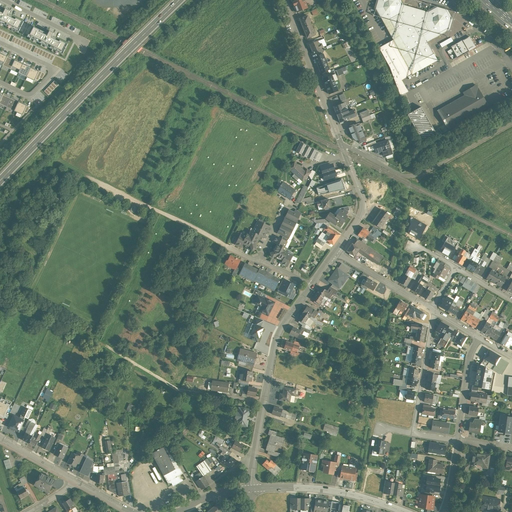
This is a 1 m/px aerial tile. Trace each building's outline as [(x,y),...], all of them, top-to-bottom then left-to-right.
[(308,8),(304,0),(291,0),(292,3),(293,6),(294,6),(296,13),(308,8)] [(427,13),(403,5),(399,0),(377,0),(375,8),(393,41),(380,49),(391,70),(401,96),(408,91),(402,81),(412,75),(437,61),(427,42),(449,30),(452,20),(451,17),(447,10),(437,7),(427,13)] [(4,12),(0,9),(0,23),(18,33),(24,22),(8,14),(10,11),(5,9),(4,12)] [(307,16),(299,19),(300,21),(303,29),(311,26),(307,16)] [(47,34),(32,26),(27,37),(62,55),(68,44),(52,37),(54,34),(49,31),(47,34)] [(311,26),(303,29),(306,37),(306,36),(307,38),(315,35),(311,26)] [(475,47),(469,37),(462,41),(468,51),(475,47)] [(451,38),(440,44),(441,47),(453,41),(451,38)] [(319,45),(318,41),(309,45),(312,52),(320,48),(323,47),(322,44),(319,45)] [(462,41),(451,47),(452,49),(457,58),(468,52),(468,51),(462,41)] [(452,49),(447,52),(452,60),(457,58),(452,49)] [(329,69),(323,54),(314,57),(317,64),(316,64),(317,67),(318,66),(321,73),(329,69)] [(15,60),(7,57),(2,66),(10,70),(15,60)] [(23,64),(15,60),(10,70),(18,74),(23,64)] [(31,68),(23,64),(18,74),(26,77),(31,68)] [(31,68),(26,77),(34,81),(35,79),(39,72),(31,68)] [(331,75),(323,79),(325,85),(326,88),(329,94),(337,91),(334,81),(333,79),(331,75)] [(465,96),(436,112),(444,125),(438,128),(441,134),(488,107),(476,85),(463,92),(465,96)] [(0,100),(0,104),(6,108),(11,98),(3,94),(0,100)] [(6,108),(14,111),(19,102),(11,98),(6,108)] [(14,111),(22,115),(27,106),(19,102),(14,111)] [(343,103),(333,107),(336,113),(343,110),(342,108),(346,107),(345,104),(344,104),(343,103)] [(436,133),(421,107),(416,110),(416,109),(415,110),(412,112),(412,111),(411,112),(407,115),(422,141),(436,133)] [(348,112),(347,109),(343,110),(336,113),(340,123),(343,122),(356,117),(353,110),(348,112)] [(368,110),(359,113),(361,119),(370,115),(368,110)] [(364,137),(359,124),(353,126),(353,125),(348,127),(352,138),(359,143),(360,143),(360,142),(364,137)] [(375,141),(367,145),(369,152),(375,150),(373,145),(376,144),(375,141)] [(376,144),(373,145),(375,150),(376,153),(382,151),(384,157),(392,154),(388,141),(376,144)] [(300,143),(295,152),(301,155),(306,145),(300,143)] [(306,145),(301,155),(306,158),(311,148),(306,146),(306,145)] [(311,148),(306,158),(312,160),(312,159),(314,156),(315,154),(317,151),(311,148)] [(307,169),(305,172),(295,163),(289,169),(294,174),(292,176),(292,177),(300,184),(308,175),(310,173),(310,172),(307,169)] [(328,166),(320,168),(322,174),(334,170),(333,166),(331,165),(328,166)] [(334,170),(322,174),(324,179),(332,177),(335,176),(335,174),(334,170)] [(319,196),(344,189),(342,181),(317,188),(319,196)] [(277,191),(283,195),(289,187),(283,183),(280,188),(277,191)] [(304,185),(295,204),(301,203),(308,188),(304,185)] [(283,195),(289,199),(291,195),(295,191),(289,187),(283,195)] [(327,199),(324,200),(324,201),(322,202),(320,202),(320,203),(320,202),(321,206),(323,206),(323,207),(323,209),(331,208),(329,200),(327,201),(327,199)] [(332,214),(332,215),(329,214),(326,219),(335,225),(337,222),(338,222),(341,224),(347,217),(345,216),(347,212),(343,210),(342,212),(340,210),(340,211),(340,209),(337,209),(333,215),(332,214)] [(382,210),(372,223),(380,228),(389,215),(382,210)] [(289,211),(286,217),(289,218),(297,222),(300,216),(294,213),(289,211)] [(408,233),(418,239),(427,226),(410,217),(409,225),(410,225),(408,228),(408,233)] [(287,221),(284,220),(282,225),(292,231),(295,225),(287,221)] [(263,224),(258,222),(255,227),(266,232),(269,227),(263,224)] [(292,231),(282,225),(279,231),(281,233),(290,237),(292,231)] [(266,232),(255,227),(253,232),(262,237),(263,238),(266,232)] [(328,228),(326,227),(324,230),(331,234),(337,239),(340,235),(334,231),(331,229),(331,230),(328,228)] [(363,228),(359,234),(362,236),(365,238),(369,232),(363,228)] [(251,232),(249,235),(247,235),(246,236),(243,244),(251,248),(252,251),(256,249),(255,246),(258,239),(256,238),(257,235),(253,232),(251,232)] [(369,232),(365,238),(367,240),(371,242),(373,239),(373,238),(371,236),(372,234),(369,232)] [(246,236),(241,234),(238,239),(236,245),(241,247),(243,244),(246,236)] [(330,237),(326,241),(329,243),(328,244),(330,246),(331,244),(333,245),(337,239),(331,234),(330,237)] [(281,240),(276,237),(273,242),(278,244),(284,248),(284,247),(287,242),(281,240)] [(361,242),(356,238),(352,244),(359,249),(358,251),(363,254),(368,247),(365,245),(361,242)] [(444,243),(439,252),(450,257),(455,249),(458,244),(447,238),(444,243)] [(284,248),(278,244),(273,253),(271,254),(272,258),(275,257),(283,261),(287,254),(288,252),(286,251),(287,249),(284,247),(284,248)] [(352,244),(346,251),(350,253),(349,255),(353,257),(354,256),(358,251),(359,249),(352,244)] [(373,250),(368,247),(363,254),(377,265),(383,257),(373,250)] [(287,254),(283,261),(281,264),(287,267),(290,261),(292,256),(287,254)] [(462,256),(459,254),(455,261),(455,260),(455,261),(462,265),(466,258),(462,256)] [(502,258),(496,255),(493,261),(499,264),(502,258)] [(234,258),(230,256),(228,261),(226,261),(225,263),(226,265),(235,269),(236,269),(237,268),(240,261),(237,260),(237,259),(234,258)] [(471,261),(467,268),(474,272),(478,265),(480,261),(476,259),(474,262),(471,261)] [(342,264),(350,268),(348,270),(354,273),(352,276),(356,279),(361,270),(344,261),(342,264)] [(245,264),(239,275),(246,278),(252,267),(245,264)] [(349,269),(341,264),(338,269),(345,274),(349,269)] [(440,264),(437,269),(436,268),(435,270),(434,270),(433,273),(434,274),(433,276),(437,279),(439,276),(443,279),(448,269),(440,264)] [(481,266),(478,265),(474,272),(481,276),(485,269),(481,266)] [(410,266),(404,275),(400,283),(406,287),(412,277),(416,270),(410,266)] [(252,267),(246,278),(253,282),(259,269),(258,270),(252,267)] [(259,269),(253,282),(254,281),(260,284),(266,273),(259,269)] [(348,276),(345,274),(338,269),(337,269),(328,281),(332,284),(338,288),(339,288),(341,285),(342,285),(348,276)] [(505,279),(491,271),(486,278),(492,282),(494,284),(495,283),(500,287),(505,279)] [(272,276),(266,273),(260,284),(267,287),(272,276)] [(427,280),(420,275),(416,281),(416,282),(422,286),(423,287),(427,280)] [(279,279),(272,276),(267,287),(274,291),(279,279)] [(364,285),(363,285),(367,287),(373,291),(377,284),(367,278),(364,285)] [(474,283),(466,279),(462,286),(470,291),(471,288),(474,283)] [(294,285),(287,281),(286,283),(282,291),(288,294),(289,294),(291,290),(294,285)] [(422,286),(416,282),(411,290),(418,293),(422,286)] [(327,292),(321,287),(316,294),(323,298),(325,296),(328,298),(331,293),(328,291),(327,292)] [(337,290),(331,287),(328,291),(331,293),(335,295),(338,291),(337,290)] [(429,291),(427,290),(423,297),(429,301),(435,291),(431,289),(429,291)] [(295,291),(293,290),(292,291),(291,290),(289,294),(288,294),(287,297),(292,300),(296,295),(293,293),(295,291)] [(323,298),(316,294),(312,299),(314,301),(313,302),(319,306),(322,302),(321,301),(323,298)] [(260,297),(258,296),(257,297),(255,302),(263,305),(259,312),(268,316),(274,303),(266,299),(265,300),(260,297)] [(447,297),(445,300),(444,299),(440,307),(447,311),(452,304),(453,301),(447,297)] [(462,303),(457,300),(455,303),(453,301),(452,304),(459,308),(459,309),(463,303),(462,302),(462,303)] [(404,302),(401,301),(400,301),(396,308),(392,313),(397,316),(400,311),(403,312),(407,305),(403,303),(404,302)] [(459,308),(452,304),(447,311),(454,315),(459,308)] [(309,309),(307,307),(302,314),(308,318),(309,318),(311,315),(314,318),(318,313),(314,310),(310,308),(309,309)] [(411,310),(408,315),(414,319),(415,316),(421,320),(421,319),(424,314),(413,307),(411,310)] [(475,312),(468,308),(465,312),(472,316),(475,312)] [(465,312),(461,319),(468,323),(472,316),(465,312)] [(482,316),(475,312),(472,316),(479,320),(482,316)] [(308,318),(302,314),(298,320),(300,322),(301,324),(302,325),(304,324),(304,323),(308,318)] [(479,320),(472,316),(468,323),(475,328),(479,320)] [(252,324),(260,327),(263,320),(255,317),(254,320),(250,318),(248,322),(252,324)] [(309,318),(308,318),(304,323),(306,324),(311,328),(315,323),(309,318)] [(449,327),(441,322),(436,331),(438,332),(439,331),(444,334),(445,334),(449,327)] [(489,326),(487,325),(487,323),(486,323),(481,331),(489,336),(493,328),(489,326)] [(262,332),(263,328),(260,327),(252,324),(248,334),(252,336),(250,339),(257,342),(260,335),(261,335),(262,332)] [(414,325),(411,325),(411,328),(416,329),(416,333),(424,335),(426,327),(414,325)] [(300,331),(293,327),(290,334),(297,338),(299,334),(300,331)] [(442,339),(441,338),(439,341),(437,344),(444,348),(448,341),(451,335),(454,330),(449,327),(445,334),(444,334),(442,339)] [(499,332),(493,328),(489,336),(496,340),(501,332),(501,331),(500,331),(499,332)] [(511,334),(508,332),(501,343),(508,347),(509,344),(511,345),(511,343),(511,334)] [(424,335),(416,333),(415,338),(414,341),(423,342),(424,335)] [(460,333),(454,342),(462,347),(467,337),(460,333)] [(293,344),(286,342),(284,349),(291,351),(292,348),(293,344)] [(422,348),(414,347),(412,355),(420,356),(422,348)] [(257,354),(240,349),(237,360),(247,363),(254,364),(257,354)] [(500,357),(489,350),(484,359),(489,362),(494,365),(495,366),(500,358),(500,357)] [(443,354),(432,352),(431,360),(439,361),(439,356),(442,357),(443,354)] [(420,356),(412,355),(411,363),(419,364),(420,356)] [(508,363),(500,358),(495,366),(493,370),(501,375),(508,363)] [(439,361),(431,360),(429,368),(440,369),(441,367),(438,366),(439,361)] [(478,388),(488,390),(492,372),(486,370),(486,368),(478,367),(474,385),(473,387),(478,388)] [(418,370),(409,369),(408,377),(417,378),(418,370)] [(252,372),(242,370),(241,374),(243,375),(242,381),(249,382),(251,382),(252,372)] [(438,375),(429,374),(427,382),(435,383),(436,378),(437,378),(438,375)] [(417,378),(408,377),(407,382),(406,381),(405,384),(407,384),(416,386),(417,378)] [(229,383),(212,381),(211,390),(228,392),(229,383)] [(435,383),(427,382),(426,389),(435,391),(436,388),(434,388),(435,383)] [(246,387),(243,386),(242,394),(247,395),(255,396),(256,389),(246,387)] [(296,390),(284,388),(282,396),(280,395),(279,400),(290,402),(291,394),(295,395),(296,390)] [(48,389),(43,398),(49,401),(53,391),(48,389)] [(414,392),(407,391),(407,394),(406,394),(405,395),(404,396),(404,397),(405,398),(406,399),(413,400),(414,392)] [(476,394),(471,393),(470,401),(479,402),(480,394),(476,394)] [(487,395),(480,394),(479,402),(482,403),(486,403),(487,395)] [(433,396),(425,395),(424,402),(432,403),(432,400),(434,400),(435,396),(433,396)] [(0,400),(0,416),(4,418),(4,417),(6,414),(10,405),(7,404),(8,401),(1,398),(0,401),(0,400)] [(250,410),(238,407),(237,412),(236,412),(235,420),(236,420),(235,425),(247,427),(248,420),(246,420),(247,416),(249,416),(250,410)] [(282,410),(274,407),(271,414),(280,417),(281,413),(282,410)] [(478,408),(469,407),(468,415),(477,416),(477,412),(478,408)] [(32,411),(24,408),(19,419),(24,421),(25,418),(28,419),(32,411)] [(292,413),(287,411),(282,410),(281,413),(286,414),(285,418),(290,419),(292,413)] [(14,416),(9,427),(19,432),(24,421),(19,419),(14,416)] [(498,432),(511,434),(511,424),(511,423),(511,417),(501,416),(498,432)] [(35,424),(31,422),(27,429),(25,433),(30,435),(35,424)] [(449,424),(433,422),(431,430),(447,433),(449,424)] [(480,425),(474,424),(470,423),(469,431),(474,432),(475,433),(477,434),(478,433),(479,433),(480,425)] [(339,428),(325,424),(323,430),(337,434),(339,428)] [(30,435),(25,433),(22,440),(28,443),(32,437),(32,436),(30,435)] [(35,438),(32,437),(28,443),(35,447),(41,436),(40,435),(37,434),(35,438)] [(275,436),(271,434),(271,436),(269,441),(268,441),(265,450),(268,451),(274,453),(274,452),(277,442),(283,444),(285,439),(275,436)] [(46,439),(42,448),(49,450),(54,438),(49,435),(48,435),(46,439)] [(224,441),(215,437),(213,441),(222,445),(224,441)] [(386,442),(376,440),(375,446),(373,447),(373,449),(374,450),(377,451),(378,452),(378,453),(384,454),(384,451),(386,443),(386,442)] [(233,441),(230,447),(240,452),(243,445),(233,441)] [(436,444),(429,443),(428,453),(444,455),(446,446),(436,445),(436,444)] [(59,445),(58,445),(58,446),(54,454),(63,458),(67,449),(59,445)] [(186,479),(167,445),(163,447),(164,448),(163,448),(174,469),(175,469),(163,476),(168,485),(171,483),(172,484),(176,482),(177,484),(186,479)] [(174,469),(163,448),(164,448),(163,447),(159,450),(158,449),(157,450),(151,454),(152,454),(163,475),(163,476),(175,469),(174,469)] [(72,453),(68,463),(75,466),(77,462),(79,457),(79,456),(72,453)] [(489,456),(473,453),(470,466),(487,469),(489,456)] [(317,456),(303,454),(302,458),(301,461),(302,461),(300,470),(301,470),(301,469),(305,470),(306,471),(306,470),(308,470),(308,471),(309,470),(313,471),(313,472),(314,472),(315,463),(316,463),(316,461),(317,456)] [(204,461),(208,465),(214,461),(210,456),(204,461)] [(228,460),(222,456),(219,460),(230,468),(236,460),(231,457),(228,460)] [(83,458),(81,464),(83,465),(80,473),(88,476),(89,473),(90,468),(92,463),(93,461),(88,459),(88,460),(83,458)] [(437,460),(429,459),(427,472),(428,472),(428,471),(435,472),(435,473),(442,474),(443,465),(436,464),(437,460)] [(269,462),(266,460),(262,465),(268,470),(273,463),(271,460),(269,462)] [(282,466),(276,460),(274,463),(278,467),(280,469),(282,466)] [(208,465),(204,461),(196,466),(201,474),(195,478),(197,481),(202,478),(212,471),(208,465)] [(334,463),(325,462),(324,466),(323,473),(328,474),(328,473),(332,474),(333,470),(334,463)] [(273,463),(268,470),(272,474),(278,467),(274,463),(273,463)] [(469,465),(462,464),(460,473),(467,474),(469,465)] [(355,469),(342,466),(341,470),(340,478),(353,481),(355,473),(355,469)] [(119,472),(115,473),(115,474),(114,476),(116,483),(121,483),(121,475),(125,474),(124,470),(120,471),(120,472),(119,472)] [(47,477),(45,476),(41,473),(34,485),(48,493),(55,480),(48,476),(47,477)] [(102,475),(96,475),(95,483),(103,483),(104,475),(102,475)] [(114,476),(107,478),(109,492),(118,495),(116,483),(114,476)] [(197,481),(196,481),(202,490),(207,486),(202,478),(197,481)] [(121,483),(116,483),(118,495),(118,497),(128,495),(126,482),(121,483)] [(394,484),(387,483),(386,487),(385,494),(392,495),(394,484)] [(401,485),(394,484),(392,495),(399,496),(400,489),(401,485)] [(430,490),(439,492),(440,486),(439,486),(427,484),(426,490),(430,490)] [(25,488),(17,492),(21,499),(29,495),(25,488)] [(499,500),(483,497),(481,507),(490,509),(489,510),(495,511),(498,511),(499,500)] [(70,499),(62,504),(67,511),(71,511),(72,511),(71,509),(75,507),(70,499)] [(319,511),(322,501),(315,500),(314,505),(313,511),(314,511),(319,511)] [(328,502),(322,501),(319,511),(326,511),(327,507),(328,502)] [(433,503),(416,501),(419,502),(418,507),(432,509),(433,503)] [(340,503),(331,502),(329,511),(333,511),(335,511),(336,506),(339,507),(339,505),(340,503)]
